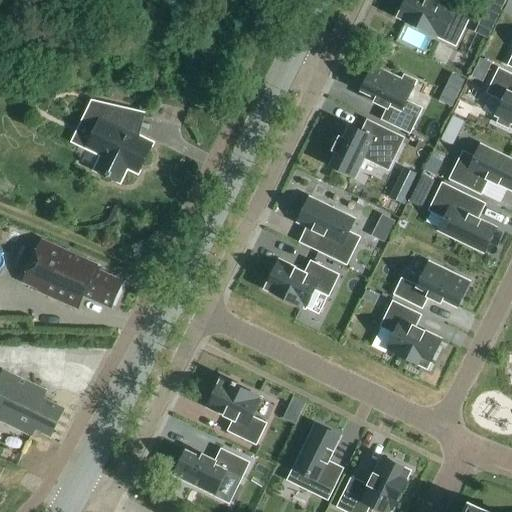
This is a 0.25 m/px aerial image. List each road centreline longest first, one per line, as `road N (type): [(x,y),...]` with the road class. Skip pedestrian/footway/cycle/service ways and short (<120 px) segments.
road 1 (tertiary): [(293,53),(82,482)]
road 2 (residential): [(203,313),(323,70)]
road 3 (residential): [(203,313),(441,431)]
road 4 (residential): [(112,498),(203,313)]
road 5 (residential): [(441,431),(511,289)]
